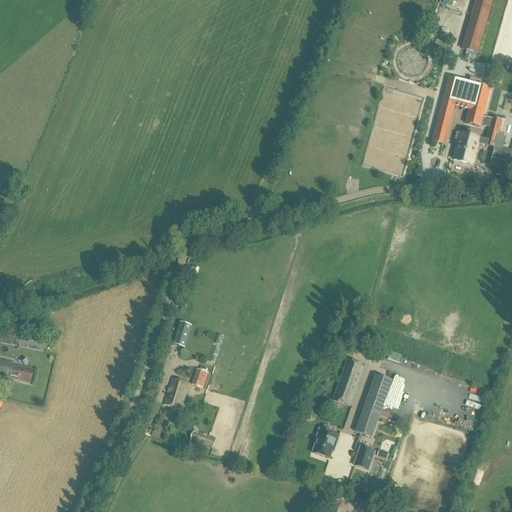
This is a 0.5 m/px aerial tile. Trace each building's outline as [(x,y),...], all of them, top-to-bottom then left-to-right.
[(479,0),(477,0),(464,49),(478,53),(491,3),(479,0)] [(450,80),(434,143),(444,145),(454,107),(470,111),(466,124),(481,128),(481,126),(490,128),(487,141),(461,134),(458,134),(456,139),(458,144),(454,160),(473,165),(478,144),(492,148),(494,149),(489,167),(511,172),(511,169),(511,152),(502,150),(505,137),(499,136),(503,122),(492,119),(483,117),(490,90),(450,80)] [(192,267),(189,277),(191,278),(195,279),(198,269),(192,267)] [(369,343),(377,325),(364,319),(356,338),(369,343)] [(181,324),(175,345),(184,348),(191,327),(181,324)] [(1,328),(0,333),(0,343),(47,353),(50,338),(1,328)] [(390,353),(387,361),(398,365),(401,357),(390,353)] [(0,360),(0,379),(10,382),(10,380),(14,366),(14,364),(0,360)] [(346,361),(332,402),(349,408),(363,367),(346,361)] [(14,366),(10,380),(31,385),(34,371),(14,366)] [(197,370),(191,386),(202,389),(207,373),(197,370)] [(375,377),(355,434),(371,439),(391,382),(375,377)] [(172,379),(164,405),(182,411),(190,385),(172,379)] [(302,419),(309,421),(311,414),(304,412),(302,419)] [(318,440),(313,455),(329,461),(334,447),(335,447),(339,437),(328,433),(329,429),(324,427),(322,431),(319,430),(316,440),(318,440)] [(194,432),(191,441),(212,448),(215,439),(194,432)] [(360,448),(354,467),(368,472),(374,453),(360,448)]
